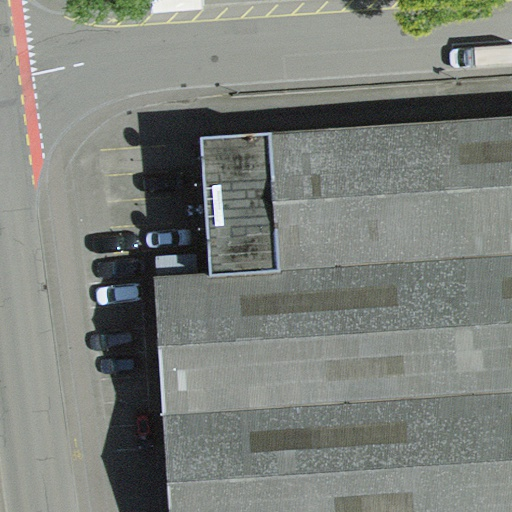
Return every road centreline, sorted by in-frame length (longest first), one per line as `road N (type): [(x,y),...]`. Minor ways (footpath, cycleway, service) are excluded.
road 1 (tertiary): [(0,261),(33,511)]
road 2 (unclassified): [(238,0),(0,13)]
